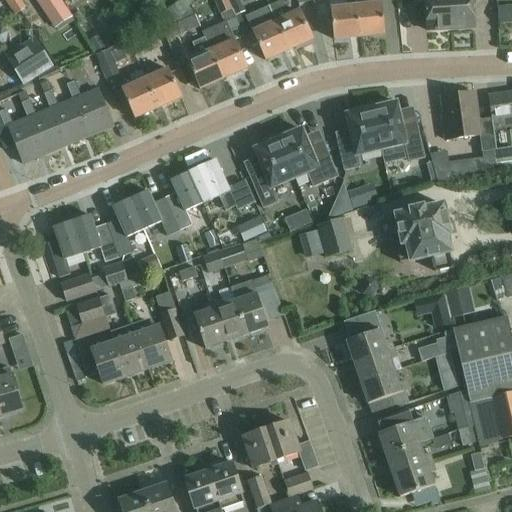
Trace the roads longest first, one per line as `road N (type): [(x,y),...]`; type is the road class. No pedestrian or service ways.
road 1 (residential): [(0,209),(311,78),(370,67),(511,63)]
road 2 (residential): [(73,430),(277,362),(305,365),(359,491)]
road 3 (residential): [(73,430),(0,212)]
